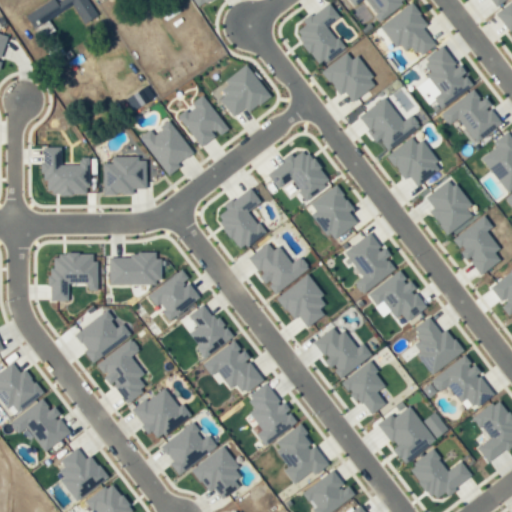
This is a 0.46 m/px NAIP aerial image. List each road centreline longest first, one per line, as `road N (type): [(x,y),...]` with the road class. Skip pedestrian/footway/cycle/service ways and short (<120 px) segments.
road 1 (residential): [(165,511),(25,329),(15,304),(10,130),(18,104)]
road 2 (residential): [(250,27),(511,370)]
road 3 (residential): [(170,213),(399,511)]
road 4 (residential): [(0,229),(144,224),(170,213),(306,102)]
